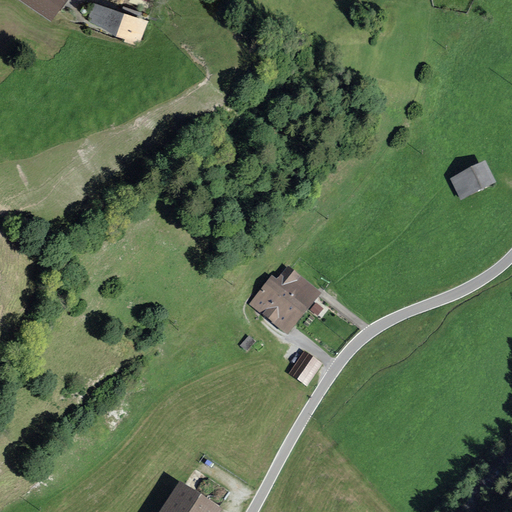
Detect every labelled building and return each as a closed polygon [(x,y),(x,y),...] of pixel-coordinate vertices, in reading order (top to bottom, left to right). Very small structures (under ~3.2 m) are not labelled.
[(28,0),(49,14),(58,0),(28,0)] [(117,31),(127,34),(125,41),(134,44),(135,41),(139,43),(146,23),(95,5),(96,4),(93,3),(89,17),(91,18),(90,21),(104,26),(105,23),(118,27),(117,31)] [(460,197),(490,182),(483,167),(452,183),(460,197)] [(299,305),(303,308),(315,293),(289,271),(285,276),(277,286),(299,305)] [(273,322),(284,331),(303,308),(299,305),(277,286),(271,282),(255,302),(276,319),(273,322)] [(249,338),(241,346),(247,351),(254,343),(249,338)] [(305,356),(293,374),(306,382),(318,365),(305,356)] [(214,511),(181,490),(165,511),(214,511)]
